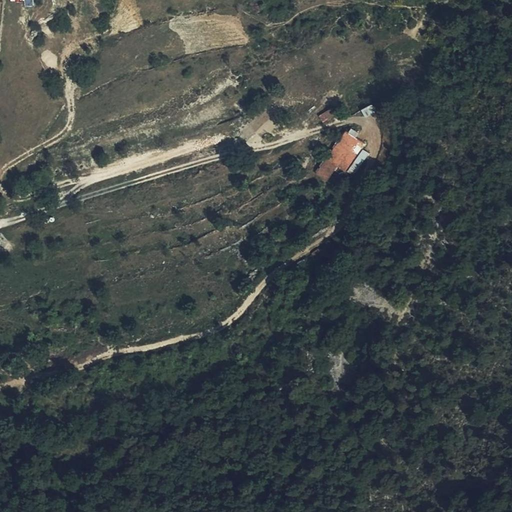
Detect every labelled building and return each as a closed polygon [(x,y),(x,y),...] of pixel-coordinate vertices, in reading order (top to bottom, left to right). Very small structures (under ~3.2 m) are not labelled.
[(399,86),(360,108),(361,110),(363,114),(374,108),(378,114),(406,98),(399,86)] [(330,108),(318,116),(322,122),(334,114),(330,108)] [(351,127),(348,131),(355,136),(358,132),(351,127)] [(346,129),(317,174),(326,180),(337,166),(355,136),(348,131),(346,129)] [(365,143),(355,136),(337,166),(345,172),(346,170),(353,174),(368,153),(361,148),(365,143)]
